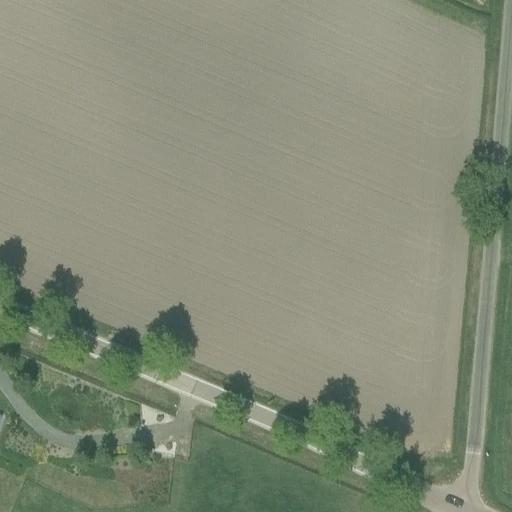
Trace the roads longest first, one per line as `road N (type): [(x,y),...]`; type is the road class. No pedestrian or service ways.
road 1 (unclassified): [(466,511),(511,0)]
road 2 (secondary): [(461,511),(0,309)]
